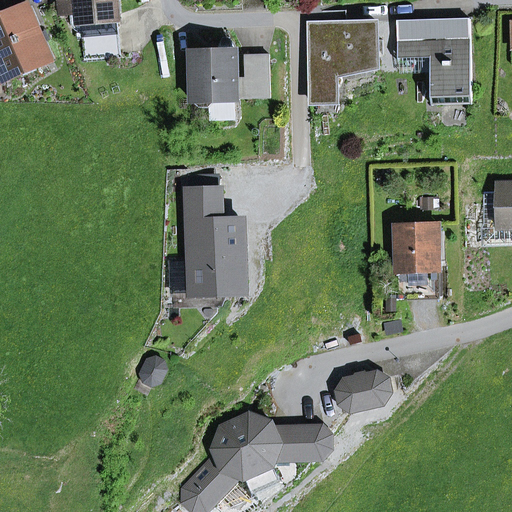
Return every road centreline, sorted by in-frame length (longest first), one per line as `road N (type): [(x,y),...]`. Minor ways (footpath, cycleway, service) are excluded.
road 1 (residential): [(300,166),(294,26),(278,19),(185,21),(169,0)]
road 2 (residential): [(511,318),(336,360),(295,389)]
